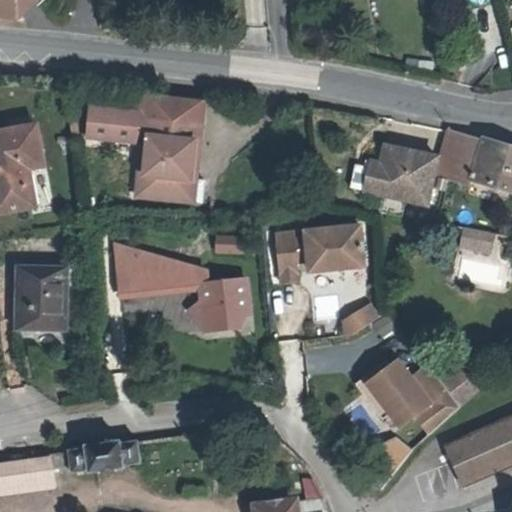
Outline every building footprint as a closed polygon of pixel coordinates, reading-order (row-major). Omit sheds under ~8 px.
[(0,0),(0,17),(31,22),(47,5),(46,0),(0,0)] [(205,128),(214,129),(217,104),(199,102),(160,97),(157,117),(106,111),(103,139),(148,144),(148,141),(150,121),(205,128)] [(198,183),(205,128),(150,121),(148,141),(152,141),(157,142),(154,179),(148,178),(146,201),(190,206),(194,183),(198,183)] [(214,129),(205,128),(198,183),(194,183),(190,206),(204,207),(214,129)] [(6,134),(0,134),(0,182),(6,217),(40,212),(34,176),(42,174),(54,172),(46,130),(6,138),(6,134)] [(511,147),(489,141),(489,143),(453,133),(445,159),(440,177),(452,180),(474,187),(475,183),(511,193),(511,147)] [(157,142),(152,141),(148,178),(154,179),(157,142)] [(391,143),(386,161),(379,159),(376,167),(370,187),(428,204),(437,176),(440,177),(445,159),(391,143)] [(369,163),(376,167),(379,159),(372,157),(369,163)] [(370,187),(376,167),(369,163),(360,160),(353,182),(370,187)] [(50,210),(42,174),(34,176),(40,212),(50,210)] [(317,257),(318,268),(373,263),(370,223),(315,228),(315,235),(317,257)] [(303,236),(303,229),(285,231),(289,275),(307,273),(305,258),(303,236)] [(469,245),(501,252),(504,237),(472,231),(469,245)] [(303,236),(305,258),(317,257),(315,235),(303,236)] [(224,258),(253,260),(254,245),(224,243),(224,258)] [(263,245),(254,245),(253,260),(262,260),(263,245)] [(213,276),(121,255),(129,305),(189,296),(208,294),(210,307),(197,315),(212,336),(245,333),(244,320),(257,319),(253,286),(214,289),(213,276)] [(22,336),(24,352),(70,351),(74,275),(23,273),(22,336)] [(346,335),(379,318),(371,303),(339,319),(346,335)] [(430,437),(458,407),(439,382),(425,361),(403,384),(388,369),(382,375),(360,396),(388,422),(401,434),(413,421),(430,437)] [(460,367),(439,382),(458,407),(475,390),(460,367)] [(360,396),(382,375),(377,369),(349,399),(381,429),(388,422),(360,396)] [(511,419),(446,449),(464,487),(511,464),(511,419)] [(371,457),(394,474),(413,449),(391,432),(371,457)] [(72,458),(54,460),(56,473),(74,471),(75,477),(91,475),(91,479),(127,475),(126,470),(145,468),(142,449),(142,444),(122,447),(121,444),(88,448),(89,452),(72,454),(72,458)] [(54,460),(5,466),(0,466),(0,493),(10,492),(57,487),(56,473),(54,460)] [(298,511),(297,503),(260,507),(260,511),(298,511)]
